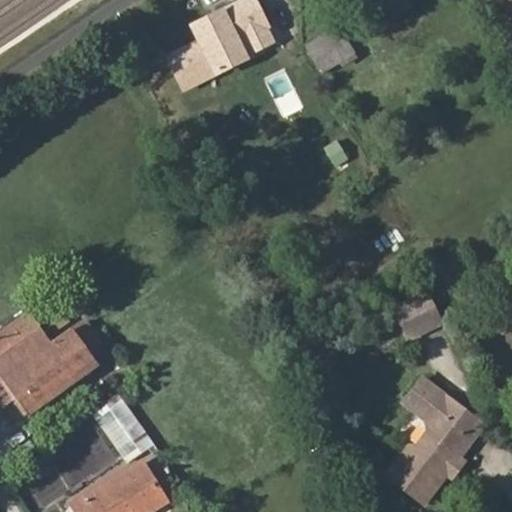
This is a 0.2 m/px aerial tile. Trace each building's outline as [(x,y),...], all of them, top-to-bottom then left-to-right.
[(202,0),(165,29),(180,49),(242,0),(202,0)] [(406,0),(369,0),(366,2),(378,20),(407,1),(406,0)] [(334,23),(305,42),(318,61),(346,42),(334,23)] [(419,294),(389,309),(404,342),(435,327),(419,294)] [(28,315),(0,333),(0,376),(24,413),(93,367),(70,332),(48,346),(28,315)] [(416,384),(398,408),(423,427),(424,436),(413,451),(404,452),(385,478),(422,507),(443,478),(454,463),(477,431),(416,384)] [(120,463),(151,446),(123,395),(92,412),(120,463)] [(454,463),(443,478),(449,483),(460,468),(454,463)] [(141,464),(71,506),(75,511),(147,511),(164,502),(141,464)]
